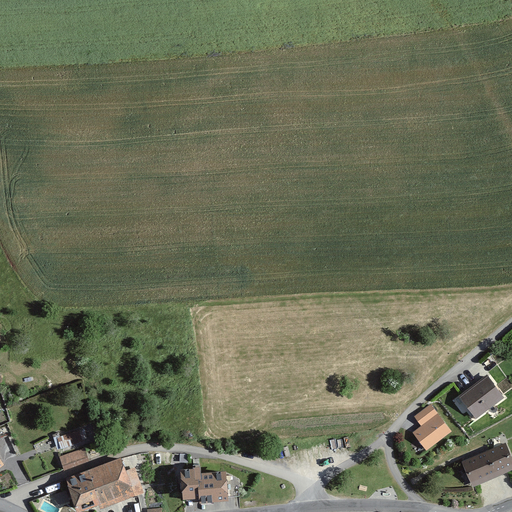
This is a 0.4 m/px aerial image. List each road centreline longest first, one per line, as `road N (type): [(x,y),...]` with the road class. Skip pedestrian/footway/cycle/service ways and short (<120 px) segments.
road 1 (residential): [(316,494),(279,472),(173,447),(134,448),(0,501)]
road 2 (residential): [(386,436),(511,324)]
road 3 (residential): [(427,506),(304,508)]
